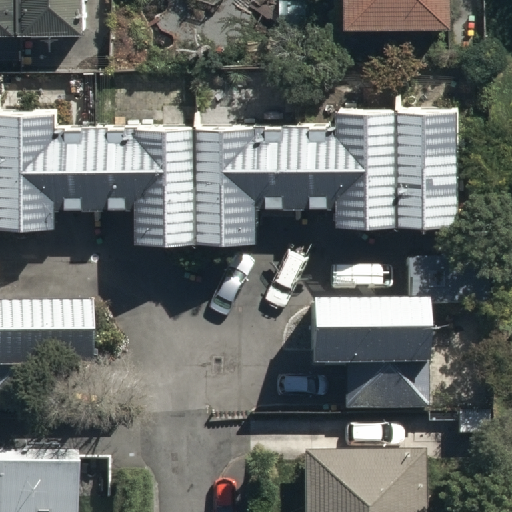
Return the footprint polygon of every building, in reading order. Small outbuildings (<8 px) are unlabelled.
[(0,0),(0,37),(19,38),(19,0),(0,0)] [(87,39),(87,0),(27,0),(27,39),(87,39)] [(352,0),(352,40),(459,40),(458,0),(352,0)] [(259,249),(259,199),(342,199),(342,229),(401,229),(401,111),(342,111),(342,131),(200,131),(200,249),(259,249)] [(463,111),(404,111),(404,229),(463,229),(463,111)] [(197,248),(197,131),(51,131),(51,116),(0,116),(0,233),(51,233),(51,199),(138,199),(138,248),(197,248)] [(406,254),(407,307),(481,306),(480,253),(406,254)] [(422,309),(310,310),(310,370),(344,370),(344,415),(423,414),(422,309)] [(0,312),(0,372),(93,372),(93,313),(0,312)] [(423,511),(423,457),(299,458),(299,511),(423,511)] [(75,511),(76,463),(0,461),(0,511),(75,511)]
